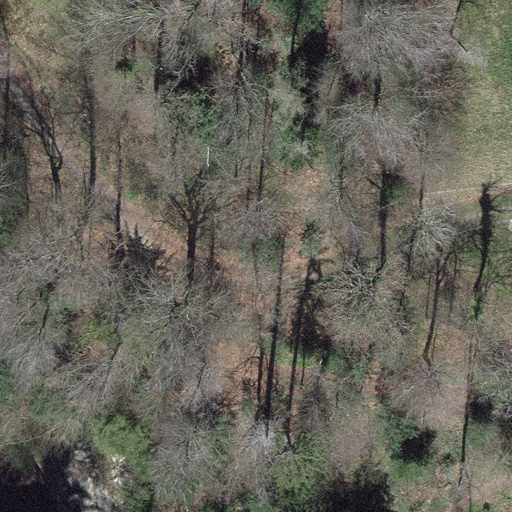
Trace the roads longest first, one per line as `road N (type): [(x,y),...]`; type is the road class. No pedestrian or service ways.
road 1 (track): [(421,511),(423,481),(386,409),(250,362),(139,298),(121,219)]
road 2 (track): [(121,219),(221,280),(323,270),(409,230),(511,200)]
road 3 (track): [(0,80),(121,219)]
